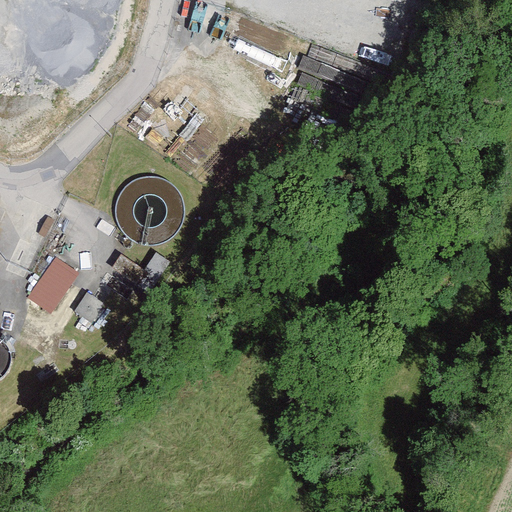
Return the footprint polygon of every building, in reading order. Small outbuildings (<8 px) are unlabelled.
[(359,105),(369,77),(306,54),(296,81),(359,105)] [(155,178),(141,180),(131,186),(124,195),(120,210),(122,221),(128,231),(135,238),(145,242),(160,243),(171,238),(179,231),(185,221),(186,209),(184,198),(176,187),(167,180),(155,178)] [(28,294),(55,313),(83,271),(56,253),(28,294)] [(144,282),(151,269),(123,254),(116,268),(144,282)] [(87,292),(79,311),(97,319),(105,300),(87,292)] [(0,337),(0,371),(10,371),(11,338),(0,337)]
